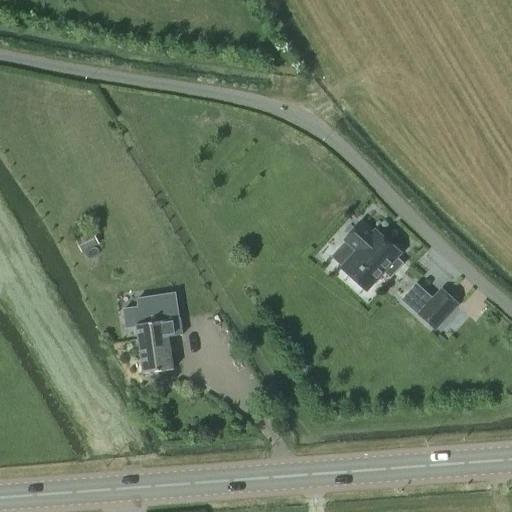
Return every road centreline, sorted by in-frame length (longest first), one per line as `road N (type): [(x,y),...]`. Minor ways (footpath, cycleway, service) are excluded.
road 1 (unclassified): [(0,57),(235,100),(301,122),(511,314)]
road 2 (primary): [(0,498),(511,458)]
